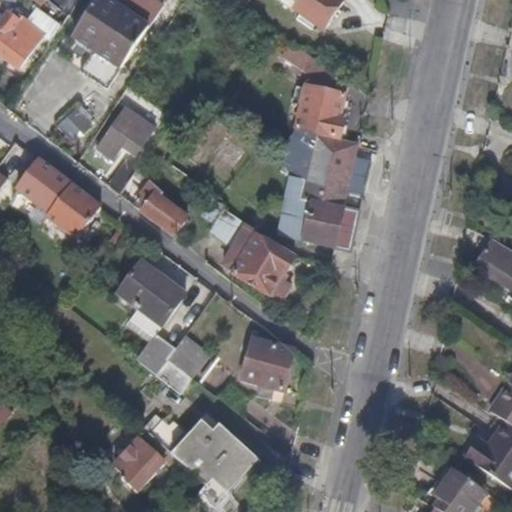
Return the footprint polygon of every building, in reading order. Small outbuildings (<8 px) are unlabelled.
[(69,13),(76,0),(54,0),(52,4),(69,13)] [(110,92),(152,30),(114,0),(102,0),(77,38),(97,53),(83,73),(110,92)] [(324,33),(344,3),(339,0),(302,0),(294,12),(324,33)] [(0,59),(17,73),(44,38),(11,14),(0,27),(0,59)] [(306,55),(277,36),(269,48),(302,72),(306,55)] [(342,118),(349,85),(329,71),(306,55),(302,72),(316,81),(313,92),(307,92),(299,132),(303,132),(342,142),(347,120),(342,118)] [(56,129),(72,145),(95,123),(79,107),(56,129)] [(135,161),(154,134),(126,114),(107,141),(122,152),(135,161)] [(348,199),(360,147),(342,142),(303,132),(295,167),(309,170),(306,187),(311,190),(348,199)] [(113,168),(122,152),(107,141),(97,157),(113,168)] [(0,173),(9,180),(29,152),(17,143),(13,148),(4,159),(0,164),(0,173)] [(72,183),(54,170),(33,155),(19,172),(27,177),(19,188),(51,212),(72,183)] [(116,191),(134,170),(125,163),(107,183),(116,191)] [(192,253),(224,208),(224,206),(215,200),(176,170),(166,183),(180,195),(171,207),(190,222),(188,225),(178,242),(192,253)] [(346,211),(348,199),(311,190),(297,187),(295,200),(302,203),(297,225),(286,223),(282,239),(298,243),(299,247),(336,256),(337,250),(346,211)] [(188,225),(153,200),(143,216),(168,235),(178,242),(188,225)] [(351,254),(360,214),(346,211),(337,250),(351,254)] [(208,236),(224,245),(237,223),(222,213),(208,236)] [(42,263),(62,239),(48,228),(28,252),(42,263)] [(275,236),(261,229),(258,236),(272,244),(275,236)] [(511,257),(500,250),(474,234),(471,249),(484,257),(486,255),(511,271),(511,257)] [(287,277),(296,261),(257,239),(250,252),(242,248),(233,263),(241,268),(235,278),(271,299),(273,295),(284,302),(293,287),(284,283),(282,280),(283,277),(287,277)] [(511,271),(486,255),(484,257),(475,274),(511,296),(511,271)] [(163,326),(187,295),(171,284),(143,263),(141,265),(122,291),(119,294),(120,295),(135,306),(163,326)] [(169,360),(178,349),(164,340),(158,335),(156,336),(150,345),(139,360),(158,374),(169,360)] [(194,378),(212,354),(188,336),(178,349),(169,360),(194,378)] [(284,393),(296,353),(293,351),(256,339),(244,381),(284,393)] [(511,394),(499,413),(494,419),(509,430),(511,431),(511,394)] [(229,430),(216,416),(210,411),(205,417),(227,433),(229,430)] [(0,432),(7,440),(21,425),(9,413),(0,420),(0,432)] [(245,446),(229,430),(227,433),(205,417),(191,430),(178,418),(172,424),(165,416),(153,427),(152,430),(168,445),(193,472),(200,478),(210,487),(218,480),(228,489),(247,470),(257,459),(258,455),(245,446)] [(511,431),(509,430),(494,452),(484,446),(477,456),(470,465),(488,477),(511,493),(511,431)] [(175,455),(154,436),(146,445),(167,463),(175,455)] [(167,463),(146,445),(142,440),(117,466),(126,474),(125,478),(129,482),(137,488),(141,492),(149,482),(167,463)] [(465,494),(468,490),(470,487),(453,475),(450,480),(445,487),(440,494),(436,499),(435,502),(442,506),(448,511),(449,511),(451,511),(453,510),(465,494)] [(213,504),(228,489),(218,480),(210,487),(202,494),(213,504)]
